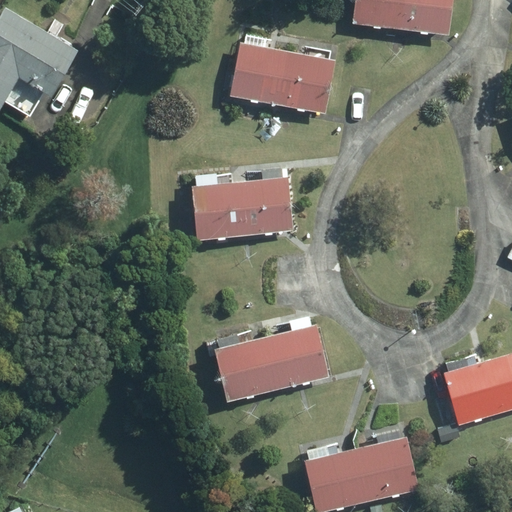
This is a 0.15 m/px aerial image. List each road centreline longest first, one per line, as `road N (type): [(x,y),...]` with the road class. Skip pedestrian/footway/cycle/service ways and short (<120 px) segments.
road 1 (residential): [(406,346),(365,330),(339,301),(326,225),(349,163),(368,138),(480,49)]
road 2 (residential): [(480,49),(476,130),(487,268),(467,316),(449,333),(406,346)]
